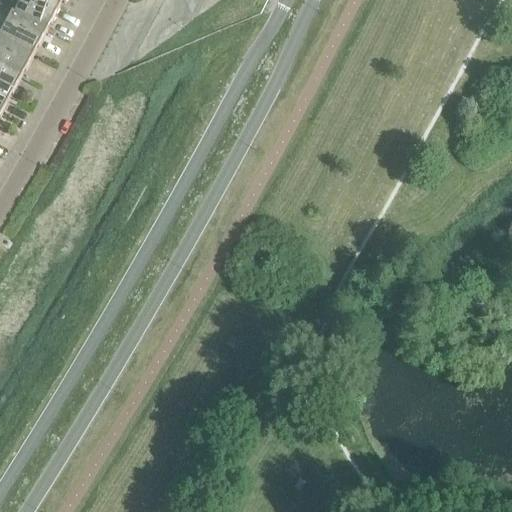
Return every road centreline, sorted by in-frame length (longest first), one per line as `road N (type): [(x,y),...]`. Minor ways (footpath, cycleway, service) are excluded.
road 1 (secondary): [(22,511),(179,261),(313,0)]
road 2 (secondary): [(283,0),(170,211),(0,491)]
road 3 (residential): [(0,212),(116,0)]
